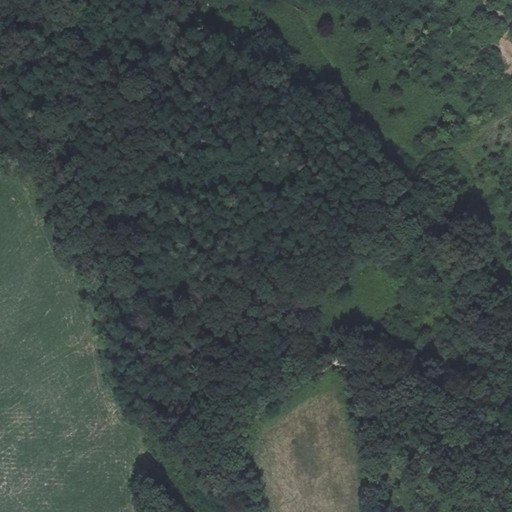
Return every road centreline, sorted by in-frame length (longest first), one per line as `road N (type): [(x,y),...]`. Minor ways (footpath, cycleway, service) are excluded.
road 1 (track): [(379,511),(360,374),(337,364),(307,365),(275,309),(312,233),(307,207),(343,156),(343,139),(293,84),(241,61),(217,33),(170,25)]
road 2 (track): [(170,25),(157,56),(38,145),(0,136)]
